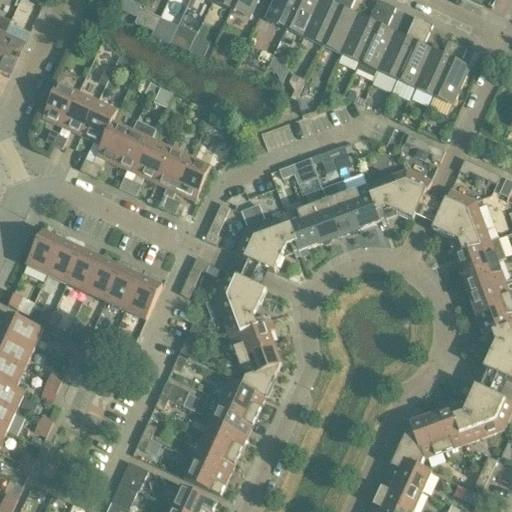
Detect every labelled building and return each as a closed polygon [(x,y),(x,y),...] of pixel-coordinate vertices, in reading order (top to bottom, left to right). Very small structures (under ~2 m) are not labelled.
[(213,0),(212,3),(231,12),(236,0),(213,0)] [(236,0),(231,12),(250,21),(259,0),(236,0)] [(276,0),(267,22),(286,30),(300,0),(276,0)] [(300,0),(286,30),(304,39),(321,3),(313,0),(300,0)] [(344,0),(334,0),(330,8),(321,3),(304,39),(323,47),(344,0)] [(359,21),(348,16),(355,0),(344,0),(323,47),(342,56),(359,21)] [(172,1),(161,34),(174,39),(185,5),(172,1)] [(368,25),(359,21),(342,56),(360,64),(387,7),(378,2),(368,25)] [(385,33),(396,11),(387,7),(360,64),(379,73),(395,38),(385,33)] [(0,43),(8,26),(9,24),(0,19),(0,43)] [(405,42),(395,38),(379,73),(397,81),(424,24),(415,19),(405,42)] [(424,24),(397,81),(416,90),(433,55),(422,50),(433,28),(424,24)] [(8,26),(0,43),(0,75),(9,79),(29,35),(8,26)] [(442,59),(433,55),(416,90),(435,99),(459,48),(449,44),(442,59)] [(283,75),(294,56),(282,48),(270,67),(283,75)] [(459,67),(466,52),(459,48),(435,99),(454,107),(470,72),(459,67)] [(99,85),(105,88),(111,76),(104,73),(99,85)] [(155,87),(146,82),(140,93),(149,98),(155,87)] [(42,121),(63,130),(78,96),(58,87),(42,121)] [(291,101),(297,104),(300,96),(295,94),(291,101)] [(98,105),(78,96),(63,130),(82,139),(98,105)] [(117,114),(98,105),(82,139),(101,148),(96,159),(97,159),(117,114)] [(118,114),(117,114),(97,159),(116,168),(131,134),(113,125),(118,114)] [(151,143),(156,132),(137,124),(132,134),(131,134),(116,168),(136,177),(151,143)] [(235,149),(237,145),(241,136),(230,132),(225,144),(235,149)] [(54,148),(60,137),(51,133),(46,144),(54,148)] [(62,152),(68,140),(60,137),(54,148),(62,152)] [(440,166),(446,154),(409,137),(405,145),(418,151),(429,156),(433,158),(432,162),(440,166)] [(171,152),(151,143),(136,177),(155,186),(171,152)] [(343,148),(331,153),(334,162),(347,157),(343,148)] [(418,151),(415,160),(426,165),(429,156),(418,151)] [(167,191),(164,198),(172,202),(175,195),(191,161),(171,152),(155,186),(167,191)] [(334,162),(331,153),(319,157),(323,166),(334,162)] [(211,170),(191,161),(175,195),(196,204),(211,170)] [(302,163),(291,168),(294,177),(298,176),(302,186),(318,180),(311,161),(303,165),(302,163)] [(89,177),(94,165),(86,162),(80,173),(89,177)] [(497,187),(501,179),(465,162),(459,174),(468,178),(470,174),(497,187)] [(102,169),(94,165),(89,177),(97,181),(102,169)] [(294,177),(291,168),(280,172),(283,181),(294,177)] [(413,224),(425,200),(432,184),(407,172),(367,187),(381,224),(383,229),(388,227),(386,222),(387,222),(384,214),(387,213),(413,224)] [(363,177),(343,184),(361,232),(381,224),(367,187),(363,177)] [(133,184),(125,180),(120,191),(128,195),(133,184)] [(511,191),(511,184),(505,181),(498,195),(508,200),(511,191)] [(136,199),(141,188),(133,184),(128,195),(136,199)] [(323,191),(326,201),(341,239),(361,232),(343,184),(323,191)] [(448,259),(453,257),(492,243),(478,205),(451,192),(432,233),(458,245),(460,249),(451,252),(446,254),(448,259)] [(167,213),(172,202),(164,198),(159,209),(167,213)] [(320,247),(341,239),(326,201),(306,209),(320,247)] [(180,206),(172,202),(167,213),(175,217),(180,206)] [(217,249),(221,240),(217,238),(230,211),(221,207),(205,243),(217,249)] [(306,209),(286,216),(302,259),(310,256),(308,251),(320,247),(306,209)] [(248,229),(258,225),(252,210),(242,214),(248,229)] [(296,262),(302,259),(286,216),(247,230),(234,257),(275,276),(287,250),(291,248),(294,257),(296,262)] [(26,268),(47,278),(63,243),(43,234),(26,268)] [(499,241),(492,243),(453,257),(461,277),(500,263),(506,261),(499,241)] [(83,252),(63,243),(47,278),(67,287),(83,252)] [(67,287),(86,296),(102,261),(83,252),(67,287)] [(122,270),(102,261),(86,296),(106,305),(122,270)] [(201,273),(205,275),(209,266),(197,261),(180,297),(188,301),(201,273)] [(461,277),(468,297),(507,284),(500,263),(461,277)] [(106,305),(125,314),(141,279),(122,270),(106,305)] [(215,299),(230,338),(272,324),(270,318),(265,320),(260,308),(267,293),(226,274),(215,299)] [(125,314),(146,323),(162,289),(141,279),(125,314)] [(468,297),(476,318),(511,304),(511,281),(507,284),(468,297)] [(8,308),(12,309),(16,311),(21,300),(14,296),(8,308)] [(511,304),(476,318),(483,338),(511,327),(511,304)] [(49,326),(54,314),(46,311),(41,322),(49,326)] [(61,317),(54,314),(49,326),(56,329),(61,317)] [(43,332),(9,316),(0,334),(0,336),(34,352),(43,332)] [(275,332),(272,324),(230,338),(237,359),(274,346),(270,334),(275,332)] [(203,330),(194,326),(189,336),(198,340),(203,330)] [(494,342),(495,345),(491,355),(511,359),(511,327),(483,338),(484,339),(478,341),(480,346),(485,344),(486,345),(494,342)] [(85,329),(80,340),(88,344),(93,332),(85,329)] [(93,332),(88,344),(95,347),(100,336),(93,332)] [(34,352),(0,336),(0,361),(25,373),(34,352)] [(198,340),(189,336),(184,347),(193,351),(198,340)] [(66,342),(66,343),(62,350),(74,356),(78,348),(66,342)] [(237,359),(245,379),(282,366),(274,346),(237,359)] [(124,347),(119,359),(128,363),(134,351),(124,347)] [(184,347),(180,355),(189,359),(193,351),(184,347)] [(511,384),(511,359),(491,355),(484,371),(511,384)] [(178,358),(177,362),(173,370),(182,374),(188,362),(178,358)] [(25,373),(0,361),(0,384),(24,396),(25,395),(16,391),(25,373)] [(230,381),(230,383),(266,399),(266,398),(268,399),(274,387),(272,386),(281,368),(282,367),(282,366),(245,379),(242,386),(230,381)] [(122,384),(126,375),(117,371),(112,380),(122,384)] [(51,375),(47,383),(59,388),(63,380),(51,375)] [(44,390),(56,396),(59,388),(47,383),(44,390)] [(257,418),(266,399),(230,383),(221,402),(257,418)] [(0,407),(15,415),(24,396),(0,384),(0,407)] [(169,403),(183,409),(189,395),(166,385),(160,399),(169,403)] [(511,405),(475,389),(468,405),(504,432),(511,415),(511,405)] [(154,410),(155,410),(164,414),(169,403),(160,399),(154,410)] [(221,402),(212,422),(248,439),(257,418),(221,402)] [(465,446),(504,432),(468,405),(463,415),(460,416),(457,408),(456,408),(454,403),(449,405),(451,410),(465,446)] [(442,413),(431,417),(444,454),(465,446),(451,410),(449,405),(440,408),(442,413)] [(15,415),(0,407),(0,432),(6,435),(15,415)] [(431,417),(411,425),(425,461),(444,454),(431,417)] [(41,418),(37,426),(50,432),(54,424),(41,418)] [(239,458),(248,439),(212,422),(203,441),(239,458)] [(394,457),(395,458),(421,469),(425,461),(411,425),(409,425),(410,427),(401,446),(400,445),(394,457)] [(34,434),(46,440),(50,432),(37,426),(34,434)] [(147,426),(142,438),(151,442),(156,430),(147,426)] [(136,449),(137,449),(146,453),(151,442),(142,438),(136,449)] [(33,439),(30,446),(41,451),(44,444),(33,439)] [(203,441),(194,462),(230,478),(239,458),(203,441)] [(23,457),(19,465),(32,471),(36,463),(23,457)] [(395,458),(386,478),(423,494),(432,474),(421,469),(395,458)] [(497,462),(489,458),(484,470),(492,474),(497,462)] [(220,499),(230,478),(194,462),(184,482),(220,499)] [(32,471),(19,465),(16,472),(29,478),(32,471)] [(149,474),(130,465),(120,486),(138,494),(140,495),(149,474)] [(478,482),(486,485),(492,474),(484,470),(478,482)] [(407,511),(414,511),(423,494),(386,478),(377,498),(407,511)] [(474,490),(483,494),(486,485),(478,482),(474,490)] [(126,511),(129,511),(138,494),(120,486),(111,505),(126,511)] [(214,511),(218,505),(181,489),(171,510),(176,511),(214,511)] [(468,505),(476,508),(481,497),(473,493),(468,505)] [(5,496),(1,505),(14,510),(18,502),(5,496)] [(407,511),(377,498),(370,511),(407,511)]
